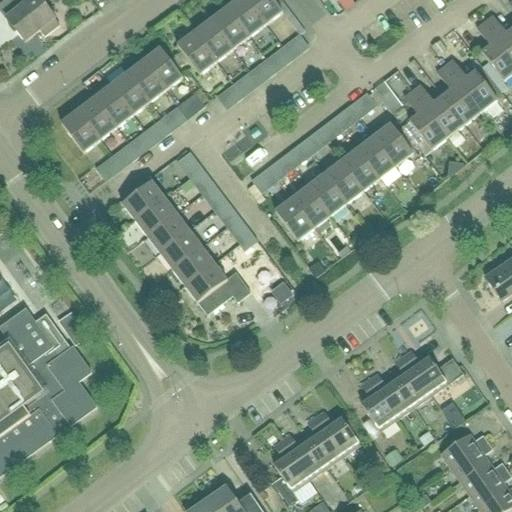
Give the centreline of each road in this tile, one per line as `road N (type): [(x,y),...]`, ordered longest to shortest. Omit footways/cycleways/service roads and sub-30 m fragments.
road 1 (residential): [(197,415),(0,156)]
road 2 (tertiary): [(197,415),(423,257)]
road 3 (residential): [(0,123),(161,0)]
road 4 (residential): [(200,143),(333,39)]
road 5 (residential): [(228,180),(361,77)]
road 6 (residential): [(423,257),(511,391)]
road 7 (tertiary): [(82,511),(197,415)]
road 8 (residential): [(361,77),(470,0)]
